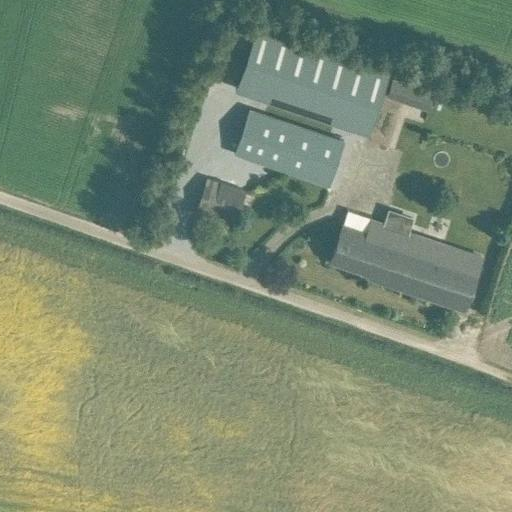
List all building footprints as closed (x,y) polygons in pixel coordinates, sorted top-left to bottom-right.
[(255,32),(234,93),(366,139),(387,79),(255,32)] [(392,77),(387,94),(402,99),(407,82),(392,77)] [(344,140),(250,107),(234,152),(329,184),(344,140)] [(207,176),(201,193),(195,212),(235,225),(242,206),(247,189),(207,176)] [(387,209),(382,223),(407,231),(411,217),(387,209)] [(347,211),(343,224),(331,259),(366,271),(365,276),(464,309),(482,257),(407,231),(382,223),(347,211)]
